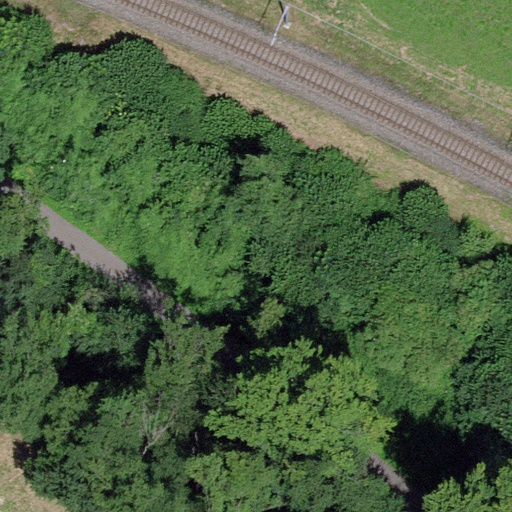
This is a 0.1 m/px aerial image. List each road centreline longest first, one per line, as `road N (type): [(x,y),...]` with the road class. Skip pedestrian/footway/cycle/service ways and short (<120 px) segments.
road 1 (unclassified): [(480,511),(37,168),(0,152)]
road 2 (track): [(0,408),(88,511)]
